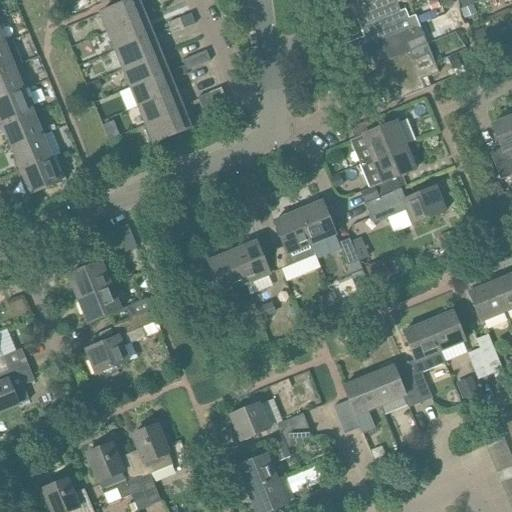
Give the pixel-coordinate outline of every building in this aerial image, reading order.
[(108,33),(145,18),(138,0),(133,0),(100,14),(108,33)] [(332,19),(377,0),(348,0),(328,9),(332,19)] [(377,0),(332,19),(337,29),(358,20),(361,29),(401,12),(398,4),(407,0),(377,0)] [(458,0),(463,10),(472,6),(476,5),(474,0),(458,0)] [(476,16),(472,6),(463,10),(460,12),(464,21),(476,16)] [(406,10),(361,29),(364,37),(343,46),(348,56),(420,26),(416,16),(409,18),(406,10)] [(170,29),(193,19),(191,14),(168,24),(170,29)] [(452,34),(454,33),(447,15),(445,16),(442,17),(433,21),(440,39),(449,35),(452,34)] [(153,36),(145,18),(108,33),(116,51),(153,36)] [(172,34),(196,24),(193,19),(170,29),(172,34)] [(376,66),(410,52),(407,43),(424,36),(420,26),(348,56),(352,66),(373,57),(376,66)] [(511,31),(497,38),(501,48),(511,43),(511,31)] [(123,70),(160,54),(153,36),(116,51),(123,70)] [(5,45),(0,46),(0,73),(14,68),(5,45)] [(199,66),(211,61),(207,51),(195,56),(199,66)] [(363,93),(435,63),(431,53),(414,60),(410,52),(376,66),(379,74),(359,83),(363,93)] [(131,88),(168,73),(160,54),(123,70),(131,88)] [(187,71),(199,66),(195,56),(183,61),(187,71)] [(391,103),(426,89),(422,80),(439,73),(435,63),(363,93),(367,103),(388,95),(391,103)] [(14,68),(0,73),(0,100),(24,91),(30,88),(21,65),(14,68)] [(176,91),(168,73),(131,88),(139,107),(176,91)] [(214,103),(226,99),(222,88),(210,93),(214,103)] [(0,126),(33,113),(24,91),(0,100),(0,126)] [(183,110),(176,91),(139,107),(146,125),(183,110)] [(202,108),(214,103),(210,93),(198,98),(202,108)] [(191,129),(191,128),(183,110),(146,125),(154,144),(191,129)] [(13,149),(42,136),(33,113),(0,126),(0,130),(2,136),(7,134),(13,149)] [(511,117),(492,126),(501,149),(490,154),(501,180),(511,176),(511,117)] [(373,161),(406,147),(396,123),(377,130),(373,119),(351,128),(355,140),(364,136),(373,161)] [(17,173),(52,159),(42,136),(13,149),(18,162),(14,164),(17,173)] [(379,198),(401,189),(397,178),(415,171),(406,147),(373,161),(383,183),(361,193),(365,204),(379,198)] [(52,159),(17,173),(27,197),(67,180),(58,157),(52,159)] [(253,200),(264,196),(255,174),(244,178),(253,200)] [(241,206),(253,200),(244,178),(232,183),(241,206)] [(379,198),(365,204),(370,215),(384,209),(387,219),(407,211),(413,226),(445,213),(435,188),(406,200),(401,189),(379,198)] [(182,230),(193,226),(184,203),(173,208),(182,230)] [(311,245),(336,235),(322,203),(298,213),(311,245)] [(298,213),(274,222),(284,247),(274,251),(281,270),(315,256),(298,213)] [(126,253),(137,248),(128,226),(117,230),(126,253)] [(450,232),(438,237),(446,258),(458,253),(450,232)] [(363,269),(359,261),(350,239),(339,244),(351,273),(363,269)] [(281,270),(274,251),(262,256),(256,242),(232,252),(246,285),(281,270)] [(222,295),(246,285),(232,252),(208,262),(222,295)] [(79,300),(111,287),(101,263),(69,276),(79,300)] [(511,275),(494,283),(506,312),(511,309),(511,275)] [(481,322),(506,312),(494,283),(469,293),(481,322)] [(111,287),(79,300),(88,324),(121,311),(111,287)] [(131,320),(153,311),(148,299),(126,308),(131,320)] [(146,337),(161,331),(153,311),(131,320),(135,331),(86,351),(96,375),(129,362),(122,347),(146,338),(146,337)] [(428,323),(440,352),(465,342),(453,313),(428,323)] [(445,364),(440,352),(428,323),(404,333),(415,361),(405,365),(410,378),(421,404),(433,399),(422,373),(445,364)] [(503,370),(492,344),(488,335),(476,340),(480,349),(491,375),(503,370)] [(0,372),(27,362),(26,361),(8,368),(0,348),(0,372)] [(480,349),(468,354),(479,380),(491,375),(480,349)] [(27,362),(0,372),(0,412),(30,401),(24,386),(35,382),(27,362)] [(421,404),(410,378),(399,382),(393,367),(368,377),(380,406),(404,397),(409,409),(421,404)] [(368,411),(380,406),(368,377),(344,387),(349,401),(334,407),(345,434),(365,426),(367,432),(375,428),(368,411)] [(463,399),(477,393),(471,378),(457,384),(463,399)] [(259,405),(230,417),(240,442),(270,430),(259,405)] [(282,437),(308,426),(303,414),(277,425),(282,437)] [(131,458),(139,480),(149,476),(174,465),(157,426),(133,436),(140,454),(131,458)] [(287,449),(313,438),(308,426),(282,437),(271,441),(275,452),(238,468),(248,492),(277,480),(271,465),(291,457),(287,449)] [(483,439),(486,447),(504,439),(501,432),(483,439)] [(372,438),(366,440),(375,463),(382,460),(372,438)] [(181,441),(174,444),(176,450),(173,451),(178,465),(189,460),(181,441)] [(129,455),(128,455),(129,459),(119,463),(112,444),(88,454),(104,494),(117,488),(122,500),(129,496),(141,492),(143,491),(139,480),(131,458),(129,455)] [(501,484),(510,480),(506,469),(497,473),(501,484)] [(143,491),(141,492),(149,511),(161,506),(149,476),(139,480),(143,491)] [(277,480),(248,492),(255,511),(269,511),(287,505),(287,504),(296,500),(286,476),(277,480)] [(93,511),(85,490),(83,490),(85,494),(75,498),(68,480),(43,490),(52,511),(93,511)] [(311,508),(337,497),(332,485),(306,496),(311,508)] [(135,511),(145,511),(149,511),(141,492),(129,496),(135,511)]
